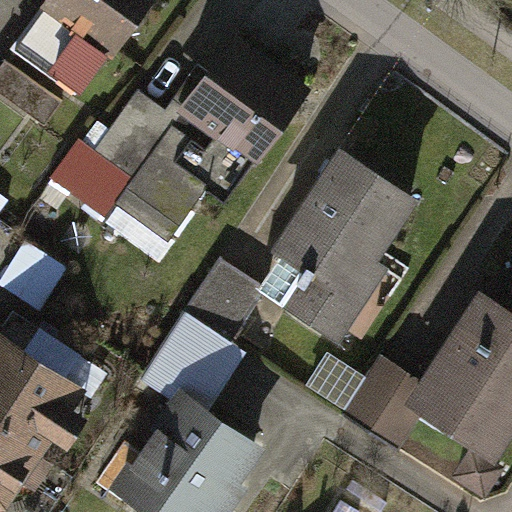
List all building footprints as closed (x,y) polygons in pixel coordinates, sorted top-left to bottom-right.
[(186,0),(68,0),(64,7),(145,61),(186,0)] [(330,90),(250,38),(200,113),(281,165),(330,90)] [(447,194),(357,140),(292,248),(331,272),(311,307),(361,337),(447,194)] [(32,242),(7,283),(46,307),(71,266),(32,242)] [(196,300),(239,330),(270,288),(227,257),(196,300)] [(511,285),(510,284),(445,379),(397,347),(356,408),(413,447),(444,401),(511,446),(511,285)] [(0,511),(8,511),(25,508),(111,384),(13,323),(0,344),(0,511)] [(246,511),(292,443),(196,381),(128,485),(169,511),(246,511)]
